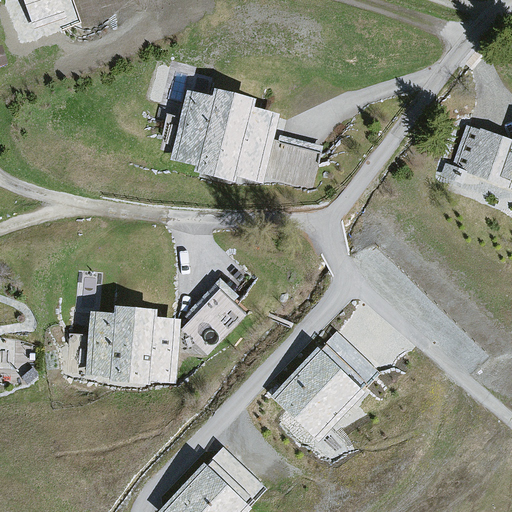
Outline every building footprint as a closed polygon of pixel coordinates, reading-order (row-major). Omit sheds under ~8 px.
[(20,0),(26,14),(65,0),(20,0)] [(185,91),(167,163),(265,188),(267,181),(311,192),(321,155),(275,144),(282,116),(263,111),(265,102),(206,87),(204,96),(185,91)] [(511,145),(470,132),(451,189),(511,209),(511,145)] [(171,379),(176,322),(152,320),(152,312),(121,309),(120,318),(95,315),(90,372),(112,374),(112,379),(144,382),(145,377),(171,379)] [(360,389),(320,351),(277,397),(317,435),(360,389)] [(241,511),(247,506),(206,468),(164,511),(241,511)]
